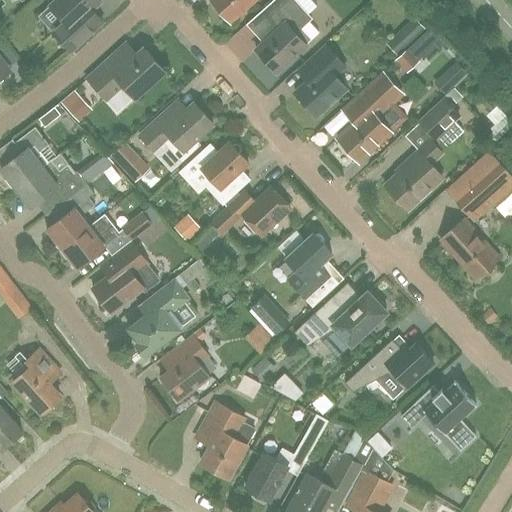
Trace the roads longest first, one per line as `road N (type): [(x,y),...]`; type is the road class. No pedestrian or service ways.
road 1 (residential): [(511,380),(399,262),(374,247),(171,11),(146,2)]
road 2 (residential): [(110,453),(129,422),(123,384),(40,279),(0,244)]
road 3 (residential): [(0,124),(146,2)]
road 4 (residential): [(0,505),(74,438),(110,453)]
